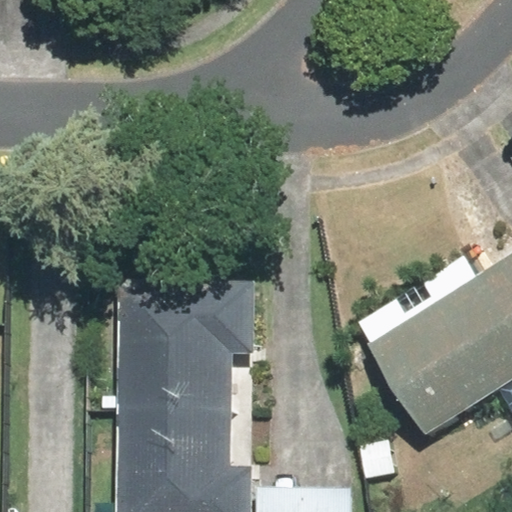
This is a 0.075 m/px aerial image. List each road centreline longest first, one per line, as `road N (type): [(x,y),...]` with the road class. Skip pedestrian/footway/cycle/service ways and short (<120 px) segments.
road 1 (residential): [(0,110),(207,114)]
road 2 (residential): [(511,14),(445,77),(342,121)]
road 3 (residential): [(207,114),(332,0)]
road 4 (residential): [(342,121),(207,114)]
